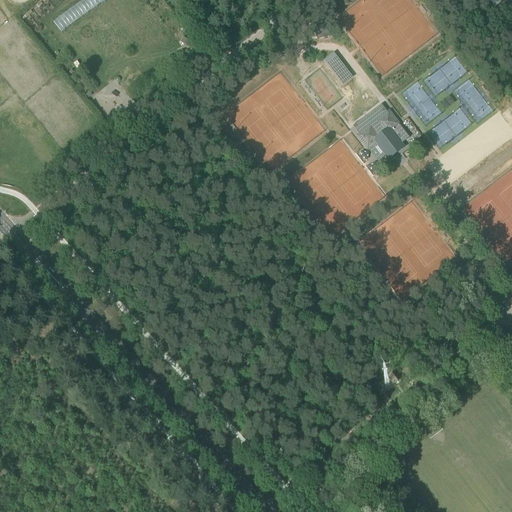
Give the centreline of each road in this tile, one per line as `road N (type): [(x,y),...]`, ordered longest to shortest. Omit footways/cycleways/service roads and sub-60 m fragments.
road 1 (unclassified): [(13,228),(300,0)]
road 2 (tertiary): [(266,511),(42,267)]
road 3 (unclassified): [(486,336),(267,511)]
